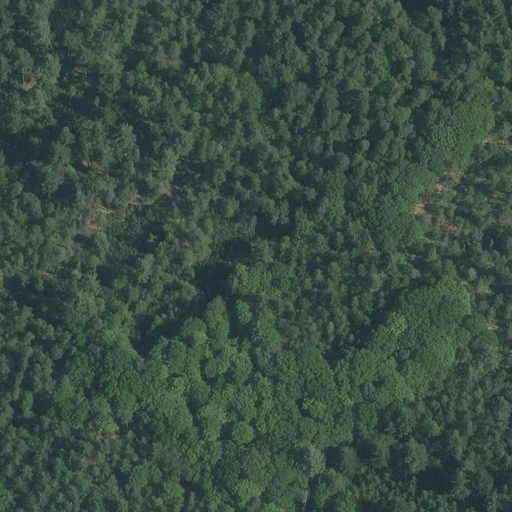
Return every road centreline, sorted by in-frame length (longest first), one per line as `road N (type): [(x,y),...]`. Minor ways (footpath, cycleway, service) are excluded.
road 1 (track): [(360,212),(331,225),(131,409)]
road 2 (track): [(511,77),(394,199),(360,212)]
road 3 (track): [(0,300),(47,325),(131,409)]
road 4 (track): [(106,381),(0,510)]
road 5 (track): [(131,409),(224,511)]
